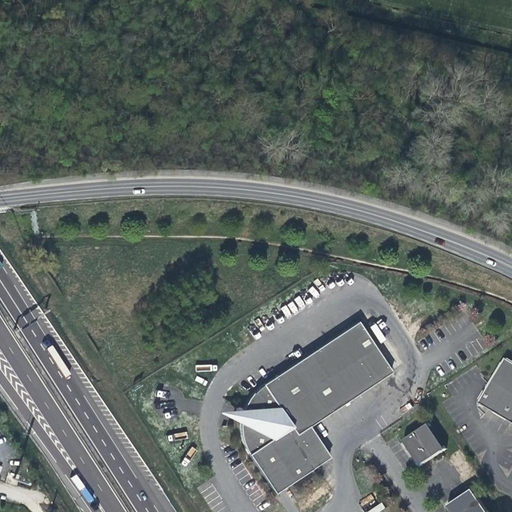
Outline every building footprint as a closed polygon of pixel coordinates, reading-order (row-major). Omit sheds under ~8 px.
[(244,447),(274,493),(329,457),(309,426),(390,372),(357,322),(262,384),(251,395),(243,409),(240,424),(241,433),(244,447)] [(380,342),(385,339),(375,324),(370,327),(380,342)] [(511,361),(506,358),(480,402),(511,422),(511,361)] [(240,424),(243,409),(218,411),(218,412),(240,424)] [(447,449),(430,424),(405,441),(422,466),(447,449)] [(452,511),(488,511),(473,489),(448,506),(452,511)]
